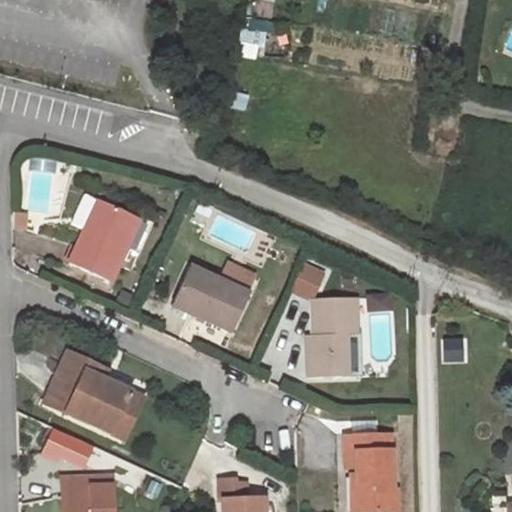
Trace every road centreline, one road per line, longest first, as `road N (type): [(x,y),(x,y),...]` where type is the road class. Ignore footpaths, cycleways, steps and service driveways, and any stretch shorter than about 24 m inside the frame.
road 1 (residential): [(0,120),(193,166),(511,307)]
road 2 (residential): [(277,416),(0,278)]
road 3 (residential): [(511,113),(447,102),(466,0)]
